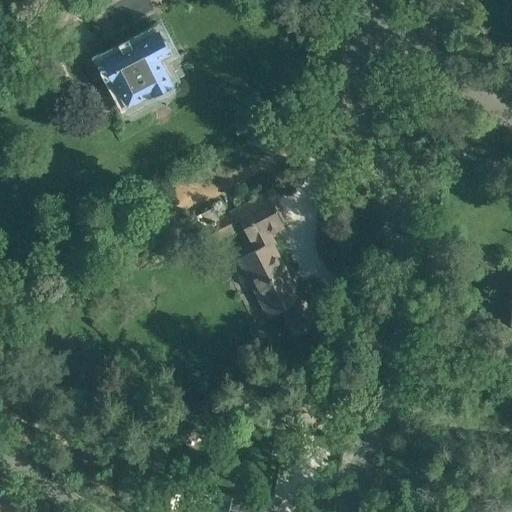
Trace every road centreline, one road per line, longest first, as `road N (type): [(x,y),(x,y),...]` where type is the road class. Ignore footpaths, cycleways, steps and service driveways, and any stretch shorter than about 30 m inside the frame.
road 1 (residential): [(347,511),(403,259),(400,222),(365,123),(350,0)]
road 2 (residential): [(511,105),(438,64),(359,0)]
road 3 (unknown): [(0,432),(119,511)]
